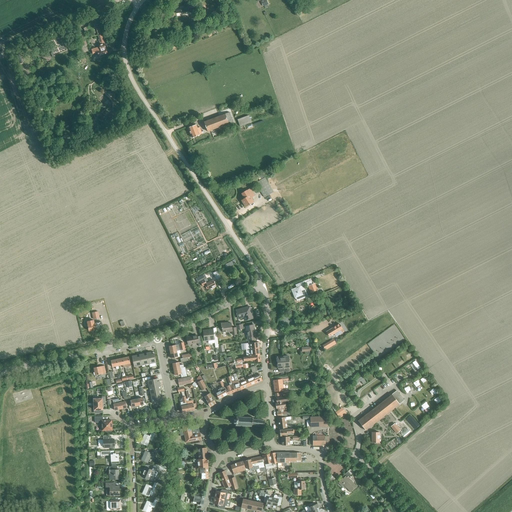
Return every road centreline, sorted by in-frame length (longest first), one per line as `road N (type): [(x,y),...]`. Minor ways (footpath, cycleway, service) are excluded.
road 1 (unclassified): [(248,256),(130,76),(125,37),(137,3)]
road 2 (residential): [(0,371),(157,338)]
